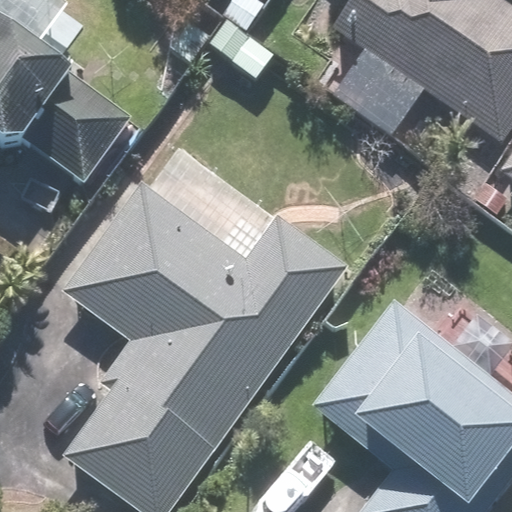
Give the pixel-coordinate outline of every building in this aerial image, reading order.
[(498,154),(511,134),(511,19),(494,8),(499,0),(359,0),(332,40),(362,61),(330,107),(390,148),(421,102),(498,154)] [(132,131),(0,36),(0,161),(19,158),(21,156),(82,200),(132,131)] [(59,469),(119,511),(175,511),(346,280),(275,228),(273,231),(176,160),(150,195),(139,187),(117,217),(120,220),(59,304),(127,354),(96,395),(108,403),(59,469)] [(511,161),(497,184),(511,194),(511,161)] [(366,511),(491,511),(511,487),(511,409),(391,314),(307,420),(389,484),(366,511)]
